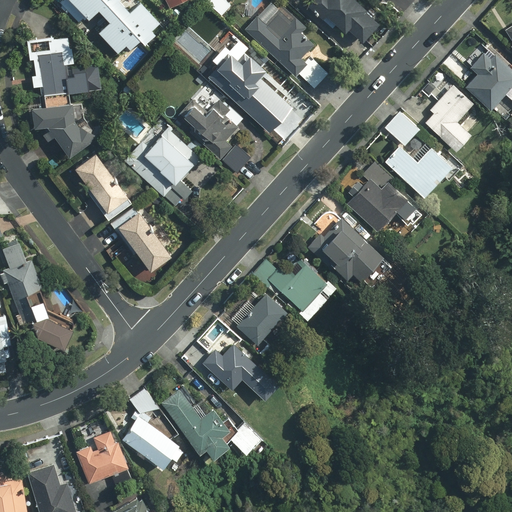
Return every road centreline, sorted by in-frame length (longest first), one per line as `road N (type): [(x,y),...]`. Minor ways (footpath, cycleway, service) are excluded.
road 1 (tertiary): [(454,0),(142,346)]
road 2 (residential): [(0,136),(142,346)]
road 3 (tertiary): [(142,346),(63,396),(0,416)]
